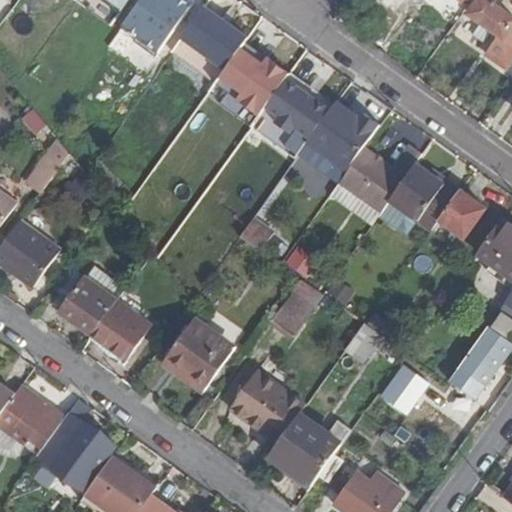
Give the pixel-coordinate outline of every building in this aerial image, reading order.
[(484,0),(473,16),(503,38),(490,56),(510,71),(511,67),(511,18),(507,15),(511,8),(499,1),(499,0),(484,0)] [(244,36),(201,6),(178,38),(222,69),(244,36)] [(365,148),(380,126),(364,114),(360,121),(337,104),(309,144),(323,154),(315,166),(339,184),(348,172),(349,170),(365,148)] [(73,156),(61,142),(31,183),(45,193),(73,156)] [(417,165),(425,153),(412,145),(397,166),(410,174),(417,165)] [(407,178),(365,148),(349,170),(348,172),(339,184),(382,214),(395,196),(407,178)] [(410,174),(407,178),(395,196),(437,227),(440,222),(462,191),(448,181),(445,186),(431,175),(417,165),(410,174)] [(434,172),(431,175),(445,186),(448,181),(434,172)] [(87,202),(95,185),(76,177),(68,193),(87,202)] [(483,206),(462,191),(440,222),(466,240),(479,222),(474,219),(483,206)] [(0,234),(19,207),(0,193),(0,234)] [(245,236),(265,250),(279,231),(259,216),(245,236)] [(511,225),(505,220),(481,254),(511,276),(511,225)] [(22,224),(0,255),(0,265),(36,291),(63,253),(22,224)] [(313,278),(325,261),(300,244),(288,261),(313,278)] [(427,274),(440,256),(427,247),(415,265),(427,274)] [(75,268),(62,286),(75,295),(88,276),(75,268)] [(304,279),(274,322),(295,337),(325,294),(304,279)] [(97,334),(119,303),(88,281),(65,312),(97,334)] [(97,334),(94,339),(131,364),(156,328),(119,303),(97,334)] [(509,341),(511,337),(511,316),(506,313),(493,330),(509,341)] [(167,369),(205,395),(235,351),(198,324),(167,369)] [(383,336),(368,325),(348,352),(364,364),(377,344),(383,336)] [(461,371),(485,388),(511,350),(511,343),(509,341),(493,330),(491,329),(461,371)] [(391,354),(397,345),(383,336),(377,344),(391,354)] [(364,364),(348,352),(342,361),(358,372),(364,364)] [(414,365),(406,359),(391,380),(399,386),(414,365)] [(461,371),(452,384),(477,401),(485,388),(461,371)] [(234,410),(282,445),(302,418),(310,406),(260,372),(234,410)] [(24,387),(15,400),(0,420),(0,426),(42,457),(60,432),(69,419),(24,387)] [(0,389),(0,420),(15,400),(0,389)] [(441,405),(447,409),(460,418),(467,407),(449,394),(441,405)] [(82,401),(69,419),(60,432),(70,439),(52,465),(88,490),(119,448),(84,423),(93,409),(82,401)] [(460,418),(447,409),(434,428),(447,437),(460,418)] [(282,445),(272,460),(314,488),(355,431),(345,423),(334,440),(302,418),(282,445)] [(160,490),(116,459),(93,492),(121,511),(144,511),(154,499),(160,490)] [(340,507),(347,511),(391,511),(406,493),(383,476),(377,486),(362,475),(340,507)] [(173,511),(154,499),(144,511),(173,511)]
